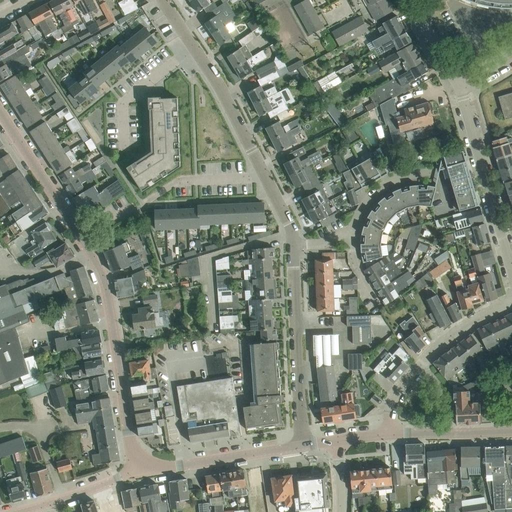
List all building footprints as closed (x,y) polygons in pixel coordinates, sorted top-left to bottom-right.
[(71,22),(59,0),(53,0),(49,3),(56,16),(59,14),(65,26),(69,24),(71,22)] [(74,6),(71,0),(59,0),(71,22),(73,26),(79,22),(71,7),(74,6)] [(92,14),(84,0),(73,0),(76,5),(79,3),(86,16),(92,14)] [(84,0),(92,14),(98,11),(92,0),(84,0)] [(127,3),(128,6),(121,10),(125,16),(138,9),(133,0),(132,0),(129,1),(130,2),(127,3)] [(191,0),(190,1),(198,13),(211,4),(208,0),(191,0)] [(228,0),(222,5),(225,10),(239,0),(228,0)] [(324,27),(308,0),(305,0),(294,6),(310,35),(324,27)] [(363,0),(375,21),(394,10),(388,0),(363,0)] [(107,19),(110,24),(116,20),(106,2),(100,5),(107,19)] [(54,17),(47,3),(38,8),(52,35),(53,35),(55,39),(60,36),(57,30),(51,19),(54,17)] [(52,35),(38,8),(29,13),(36,26),(39,25),(46,38),(52,35)] [(226,17),(222,12),(217,16),(205,23),(213,35),(226,26),(226,25),(237,18),(233,12),(226,17)] [(34,25),(27,14),(17,20),(24,32),(34,25)] [(100,29),(107,26),(110,24),(107,19),(104,20),(101,22),(98,14),(93,17),(100,29)] [(258,16),(247,23),(253,32),(264,25),(258,16)] [(368,30),(361,16),(332,32),(339,46),(368,30)] [(383,25),(378,29),(382,37),(372,42),(376,48),(406,33),(397,16),(383,24),(383,25)] [(19,33),(12,22),(0,29),(0,43),(4,42),(19,33)] [(227,57),(234,68),(248,60),(252,56),(245,45),(267,30),(264,25),(253,32),(239,42),(243,47),(227,57)] [(29,29),(33,36),(38,33),(34,26),(29,29)] [(88,31),(90,35),(100,29),(98,26),(88,31)] [(213,35),(220,46),(232,38),(229,33),(230,32),(226,26),(213,35)] [(145,28),(137,35),(148,49),(157,42),(145,28)] [(78,35),(76,32),(80,40),(90,35),(88,31),(88,30),(78,35)] [(406,32),(406,33),(381,47),(374,50),(377,56),(384,52),(395,46),(397,50),(412,42),(406,32)] [(148,49),(137,35),(128,42),(140,56),(148,49)] [(44,42),(42,38),(27,47),(30,51),(44,42)] [(5,43),(0,45),(0,64),(28,48),(23,40),(8,48),(5,43)] [(71,46),(68,41),(58,46),(58,45),(61,51),(71,46)] [(131,63),(140,56),(128,42),(120,48),(129,60),(131,63)] [(399,76),(423,63),(412,44),(379,62),(384,72),(394,67),(399,76)] [(61,51),(58,45),(49,50),(53,55),(61,51)] [(120,48),(118,46),(110,53),(121,67),(129,60),(120,48)] [(30,51),(28,48),(0,64),(0,81),(23,68),(20,64),(23,63),(22,61),(27,58),(25,54),(30,51)] [(267,57),(263,51),(248,60),(234,68),(242,80),(253,73),(250,67),(267,57)] [(121,67),(110,53),(101,60),(113,74),(121,67)] [(286,66),(280,54),(276,57),(274,61),(255,70),(259,79),(257,80),(258,80),(282,68),(286,66)] [(113,74),(101,60),(93,66),(105,81),(113,74)] [(304,65),(301,60),(287,67),(290,73),(302,66),(304,65)] [(47,71),(41,63),(36,66),(42,74),(47,71)] [(399,76),(368,94),(375,107),(411,89),(408,83),(428,72),(423,63),(399,76)] [(105,81),(93,66),(84,73),(86,76),(96,88),(105,81)] [(304,79),(309,77),(302,66),(298,69),(304,79)] [(346,70),(344,66),(336,71),(338,75),(346,70)] [(285,73),(282,68),(258,80),(260,86),(279,77),(279,76),(285,73)] [(335,72),(318,81),(325,92),(326,92),(338,84),(341,83),(335,72)] [(19,81),(16,76),(1,86),(7,96),(28,83),(29,82),(26,77),(19,81)] [(50,83),(45,76),(42,78),(47,85),(50,83)] [(86,76),(78,82),(89,97),(98,90),(96,88),(86,76)] [(78,82),(69,89),(81,104),(89,97),(78,82)] [(28,83),(7,96),(13,107),(14,106),(29,96),(26,90),(30,87),(28,83)] [(55,90),(50,83),(47,85),(52,93),(55,90)] [(330,99),(342,91),(338,84),(326,92),(330,99)] [(263,92),(260,86),(248,92),(254,105),(268,97),(278,92),(274,86),(263,92)] [(280,91),(268,97),(254,105),(260,117),(268,113),(270,118),(276,116),(277,115),(277,116),(287,111),(287,110),(288,109),(285,103),(272,110),(269,104),(282,97),(280,91)] [(62,99),(57,92),(52,96),(56,103),(52,105),(55,111),(65,104),(62,99)] [(511,92),(498,97),(505,120),(511,117),(511,92)] [(33,102),(29,96),(14,106),(21,117),(36,107),(40,104),(37,99),(33,102)] [(161,97),(148,98),(149,110),(152,109),(154,153),(137,165),(135,162),(126,168),(142,192),(180,166),(177,98),(161,99),(161,97)] [(429,103),(418,106),(398,112),(396,113),(394,105),(382,112),(386,125),(388,125),(395,147),(402,145),(400,140),(403,139),(401,131),(432,122),(430,112),(432,112),(433,110),(431,104),(429,103)] [(42,109),(40,104),(36,107),(21,117),(27,127),(43,117),(39,111),(42,109)] [(71,112),(67,107),(57,114),(60,119),(71,112)] [(289,116),(287,111),(277,116),(280,121),(289,116)] [(82,129),(75,118),(67,124),(73,133),(77,131),(78,132),(82,129)] [(266,128),(272,140),(302,125),(299,118),(287,124),(287,125),(281,128),(278,122),(266,128)] [(46,122),(39,127),(30,132),(37,143),(53,133),(46,122)] [(352,127),(344,131),(350,142),(358,138),(352,127)] [(272,140),(278,152),(291,146),(287,140),(299,134),(296,128),(272,140)] [(86,136),(82,129),(78,132),(82,139),(84,142),(88,139),(86,136)] [(59,143),(53,133),(37,143),(44,153),(59,143)] [(507,137),(506,137),(492,141),(493,147),(493,148),(496,159),(511,153),(511,146),(510,147),(507,137)] [(91,139),(89,140),(87,142),(93,150),(97,148),(91,139)] [(63,148),(59,143),(44,153),(50,163),(71,151),(67,145),(63,148)] [(77,161),(71,151),(50,163),(57,173),(77,161)] [(308,158),(301,161),(298,156),(284,164),(290,176),(311,165),(323,159),(319,151),(307,156),(308,158)] [(511,153),(496,159),(500,171),(511,167),(511,153)] [(36,195),(9,154),(0,159),(0,216),(11,209),(12,211),(23,204),(36,195)] [(341,172),(348,169),(340,154),(334,157),(341,172)] [(106,161),(103,156),(93,163),(96,167),(100,165),(106,161)] [(381,165),(374,156),(361,163),(358,159),(372,183),(381,177),(376,167),(380,165),(381,165)] [(454,166),(466,162),(464,156),(461,157),(449,161),(449,160),(441,163),(439,170),(439,171),(440,170),(454,166)] [(372,183),(358,159),(347,166),(349,170),(352,181),(357,178),(362,188),(372,183)] [(114,173),(106,161),(100,165),(103,169),(105,168),(110,176),(114,173)] [(469,173),(466,162),(454,166),(457,176),(469,173)] [(71,168),(67,171),(59,176),(65,186),(77,178),(78,179),(83,176),(83,175),(92,170),(88,164),(74,173),(71,168)] [(320,182),(311,165),(290,176),(296,188),(302,185),(305,190),(320,182)] [(511,167),(500,171),(504,183),(505,183),(511,180),(511,167)] [(96,177),(92,170),(83,175),(83,176),(78,179),(77,178),(65,186),(71,196),(84,188),(81,183),(86,180),(87,183),(96,177)] [(472,183),(469,173),(457,176),(460,187),(472,183)] [(125,190),(119,180),(99,193),(94,186),(91,188),(87,190),(73,198),(81,212),(99,201),(102,206),(112,199),(125,190)] [(475,194),(472,183),(460,187),(463,198),(475,194)] [(329,201),(320,184),(305,191),(308,196),(302,199),(308,211),(323,204),(327,202),(329,201)] [(419,205),(417,187),(411,188),(410,186),(405,187),(400,189),(407,208),(419,205)] [(428,186),(417,186),(417,187),(419,205),(431,207),(436,188),(428,187),(428,186)] [(354,188),(347,191),(351,206),(358,204),(354,188)] [(384,197),(396,214),(407,208),(400,189),(399,189),(400,190),(394,193),(393,192),(384,197)] [(479,205),(475,194),(463,198),(466,209),(479,205)] [(42,204),(36,195),(23,204),(26,208),(8,219),(11,225),(18,220),(42,204)] [(372,210),(388,222),(396,214),(384,197),(384,198),(385,199),(379,203),(379,202),(372,210)] [(323,204),(308,211),(314,224),(326,218),(333,214),(327,202),(323,204)] [(264,221),(264,203),(252,204),(253,222),(264,221)] [(49,214),(42,204),(18,220),(11,225),(9,226),(15,236),(49,214)] [(242,222),(242,204),(231,205),(232,223),(242,222)] [(253,222),(252,204),(242,204),(242,222),(253,222)] [(220,205),(209,206),(210,224),(221,223),(220,205)] [(232,223),(231,205),(220,205),(221,223),(232,223)] [(210,224),(209,206),(198,206),(199,209),(199,224),(210,224)] [(484,221),(480,207),(460,213),(462,220),(455,222),(457,229),(484,221)] [(188,209),(177,210),(178,228),(188,228),(188,209)] [(199,209),(188,209),(188,228),(199,227),(199,224),(199,209)] [(167,229),(166,210),(155,211),(156,229),(167,229)] [(177,210),(166,210),(167,229),(178,228),(177,210)] [(388,222),(372,210),(369,217),(368,217),(363,228),(364,228),(383,233),(388,222)] [(333,214),(326,218),(329,224),(339,219),(340,218),(337,212),(333,214)] [(33,246),(26,250),(27,251),(29,254),(30,257),(31,256),(33,258),(41,253),(44,251),(42,249),(48,245),(56,240),(45,223),(37,228),(30,233),(34,239),(30,241),(33,246)] [(419,237),(422,224),(418,225),(412,241),(417,242),(418,237),(419,237)] [(490,242),(485,224),(473,227),(464,230),(464,229),(463,229),(465,235),(467,239),(474,237),(476,246),(490,242)] [(399,236),(408,239),(412,227),(405,229),(399,236)] [(381,245),(383,233),(364,228),(363,234),(362,234),(361,239),(361,242),(361,244),(381,245)] [(465,235),(463,229),(453,232),(455,238),(465,235)] [(455,240),(453,233),(444,235),(446,242),(455,240)] [(114,241),(113,242),(104,245),(106,251),(104,252),(113,273),(131,266),(134,273),(136,273),(145,269),(139,255),(129,259),(127,253),(131,252),(127,242),(116,247),(114,241)] [(41,253),(33,258),(33,259),(34,261),(33,261),(38,268),(50,261),(51,263),(54,262),(57,266),(57,267),(74,256),(73,255),(74,254),(67,243),(66,244),(55,250),(54,248),(49,251),(45,253),(44,251),(41,253)] [(361,252),(364,263),(382,257),(381,245),(361,244),(361,245),(362,245),(362,251),(361,252)] [(399,252),(403,256),(411,248),(407,244),(399,252)] [(273,247),(263,248),(253,249),(248,250),(249,259),(253,259),(274,258),(273,247)] [(447,250),(434,259),(438,265),(449,258),(447,250)] [(348,259),(348,253),(322,254),(323,260),(316,260),(316,273),(339,272),(339,271),(332,272),(332,259),(348,259)] [(480,253),(471,256),(474,263),(482,261),(481,260),(480,253)] [(187,264),(178,265),(180,277),(189,276),(200,275),(198,256),(187,260),(187,264)] [(483,290),(486,301),(497,298),(490,273),(485,275),(483,267),(496,263),(494,256),(481,260),(482,261),(474,263),(475,268),(480,289),(482,288),(482,290),(483,290)] [(249,259),(250,270),(272,269),(271,258),(253,259),(249,259)] [(397,267),(393,260),(381,267),(378,262),(365,270),(368,275),(367,276),(372,283),(397,267)] [(223,263),(216,263),(216,270),(223,269),(229,269),(229,262),(226,262),(223,262),(223,263)] [(160,269),(158,263),(145,269),(136,273),(131,275),(131,277),(114,280),(117,298),(134,295),(133,285),(138,284),(138,281),(146,280),(145,274),(160,269)] [(72,276),(66,278),(73,302),(82,299),(82,297),(93,294),(84,266),(70,271),(72,276)] [(401,274),(401,273),(397,267),(372,283),(376,291),(391,282),(390,281),(401,274)] [(441,280),(435,268),(428,274),(432,281),(432,280),(434,283),(441,280)] [(480,289),(475,268),(468,270),(470,278),(471,278),(473,285),(469,286),(469,289),(472,297),(470,297),(472,304),(483,300),(480,289)] [(273,278),(272,269),(250,270),(244,270),(245,280),(273,278)] [(376,291),(381,299),(394,290),(407,282),(409,285),(415,279),(409,271),(391,282),(376,291)] [(339,278),(339,272),(316,273),(317,286),(333,285),(333,279),(337,279),(337,278),(339,278)] [(66,278),(64,273),(36,284),(34,278),(29,280),(28,278),(23,280),(20,279),(0,287),(0,385),(29,374),(19,337),(20,336),(17,327),(30,321),(27,313),(40,308),(40,307),(47,304),(43,296),(65,289),(70,303),(73,302),(66,278)] [(432,281),(428,274),(414,285),(419,291),(432,281)] [(352,279),(342,279),(343,285),(357,284),(357,277),(356,275),(352,278),(352,279)] [(460,276),(454,277),(463,309),(472,307),(472,304),(470,297),(472,297),(469,289),(463,291),(461,284),(462,283),(460,276)] [(273,283),(273,278),(272,278),(245,280),(246,290),(251,290),(273,289),(276,288),(275,283),(273,283)] [(231,292),(231,281),(217,282),(218,292),(231,292)] [(341,297),(340,285),(333,285),(317,286),(317,298),(337,298),(338,298),(341,297)] [(276,288),(273,289),(251,290),(252,300),(274,299),(274,294),(276,294),(276,288)] [(394,290),(381,299),(386,306),(399,296),(394,290)] [(232,301),(231,292),(218,292),(218,302),(232,301)] [(441,298),(452,321),(453,323),(462,317),(455,304),(451,305),(446,294),(441,298)] [(156,295),(149,296),(144,297),(145,304),(146,308),(139,309),(140,314),(133,315),(135,330),(155,327),(155,326),(164,325),(163,316),(159,317),(156,295)] [(437,295),(428,299),(426,300),(440,328),(450,322),(443,308),(437,295)] [(386,306),(389,312),(403,302),(399,296),(386,306)] [(358,316),(357,297),(348,297),(349,310),(346,310),(347,316),(358,316)] [(338,298),(337,298),(317,298),(318,311),(334,311),(333,303),(338,303),(338,298)] [(72,305),(48,312),(51,322),(51,324),(55,324),(57,330),(79,325),(79,326),(87,324),(97,321),(98,319),(97,310),(94,299),(90,301),(72,305)] [(272,308),(271,299),(249,300),(249,305),(255,305),(255,310),(272,308)] [(272,319),(272,309),(255,310),(249,310),(250,321),(272,319)] [(511,312),(498,319),(507,339),(511,336),(511,312)] [(358,316),(347,316),(347,326),(371,326),(370,315),(358,316)] [(412,318),(406,322),(404,320),(399,324),(409,336),(405,340),(415,353),(425,345),(419,338),(424,334),(422,331),(422,330),(418,326),(412,318)] [(273,329),(272,319),(250,321),(251,331),(273,329)] [(498,319),(477,329),(486,349),(507,339),(498,319)] [(234,332),(234,322),(220,323),(221,333),(234,332)] [(277,340),(276,329),(261,330),(262,341),(277,340)] [(68,334),(54,337),(56,351),(68,349),(67,348),(71,347),(101,339),(99,330),(88,332),(82,333),(76,334),(77,339),(69,340),(68,334)] [(471,334),(452,348),(465,366),(484,351),(471,334)] [(99,339),(71,347),(81,346),(82,351),(82,352),(77,353),(76,355),(77,360),(83,359),(84,359),(93,357),(101,356),(103,356),(100,341),(99,339)] [(151,347),(150,341),(142,342),(136,343),(137,350),(151,347)] [(277,343),(277,342),(254,344),(257,397),(259,405),(243,407),(245,420),(247,430),(257,428),(257,430),(265,429),(264,427),(275,426),(275,422),(282,421),(279,402),(281,402),(281,401),(279,401),(279,396),(281,395),(280,385),(281,385),(281,377),(279,377),(279,367),(280,367),(280,360),(278,360),(277,350),(279,350),(278,343),(277,343)] [(49,347),(39,349),(40,355),(50,353),(49,347)] [(382,360),(373,370),(379,375),(381,373),(393,384),(409,366),(406,363),(411,357),(400,347),(385,363),(382,360)] [(465,366),(452,348),(433,363),(447,380),(465,366)] [(362,353),(348,354),(348,370),(362,369),(362,353)] [(496,357),(491,359),(495,367),(500,364),(496,357)] [(104,373),(102,360),(85,363),(86,369),(72,371),(73,379),(90,376),(90,375),(104,373)] [(148,360),(140,361),(130,363),(132,376),(143,375),(144,380),(157,378),(155,367),(149,368),(148,360)] [(491,368),(488,360),(483,363),(481,364),(482,367),(479,368),(481,373),(491,368)] [(317,367),(321,401),(330,400),(331,400),(334,400),(335,400),(335,396),(337,396),(333,366),(317,367)] [(106,374),(73,382),(76,400),(90,396),(90,395),(109,390),(106,374)] [(191,443),(203,441),(230,437),(229,430),(230,430),(231,430),(232,430),(233,431),(234,432),(237,435),(241,434),(239,421),(232,377),(177,386),(182,421),(183,422),(184,422),(187,422),(191,443)] [(479,384),(477,380),(463,386),(465,390),(479,384)] [(145,381),(141,382),(131,384),(134,397),(147,395),(147,394),(145,381)] [(57,387),(48,390),(50,390),(56,409),(67,405),(61,386),(57,387)] [(455,391),(455,404),(469,404),(469,391),(455,391)] [(335,406),(333,406),(336,421),(356,418),(355,417),(359,416),(360,415),(359,405),(357,404),(354,405),(353,403),(352,392),(341,394),(342,401),(340,401),(341,405),(335,406)] [(493,393),(487,396),(492,407),(495,405),(498,403),(494,393),(493,393)] [(147,395),(134,397),(136,410),(149,408),(149,410),(154,409),(153,402),(148,403),(147,395)] [(114,428),(111,407),(109,397),(92,400),(92,404),(90,405),(90,402),(75,405),(78,424),(93,421),(95,431),(97,431),(114,428)] [(480,403),(469,404),(455,404),(456,425),(480,424),(480,403)] [(321,407),(323,423),(336,421),(333,406),(331,407),(327,407),(327,406),(321,407)] [(149,410),(149,408),(136,410),(138,424),(151,422),(149,410)] [(154,440),(151,422),(138,424),(140,438),(147,437),(148,442),(152,444),(160,443),(160,439),(154,440)] [(120,461),(117,444),(114,428),(97,431),(100,453),(92,454),(94,465),(120,461)] [(27,449),(22,436),(0,443),(0,457),(22,450),(27,449)] [(424,444),(405,445),(406,464),(405,464),(405,465),(411,465),(411,478),(412,478),(417,478),(417,479),(427,478),(426,462),(425,462),(424,454),(424,452),(424,444)] [(40,451),(38,445),(36,446),(27,449),(29,448),(33,463),(43,459),(40,451)] [(494,447),(485,447),(485,462),(486,481),(492,504),(494,503),(494,509),(496,509),(511,508),(511,507),(511,494),(511,493),(511,490),(511,484),(510,484),(508,474),(506,465),(506,462),(504,462),(504,446),(494,447)] [(480,447),(461,447),(460,480),(468,479),(467,467),(480,467),(480,447)] [(456,459),(455,449),(444,450),(446,483),(455,483),(454,470),(457,470),(456,459)] [(446,483),(444,450),(426,452),(429,494),(438,494),(437,484),(446,483)] [(70,459),(57,462),(59,472),(72,469),(70,459)] [(27,479),(22,461),(16,463),(21,481),(27,479)] [(390,468),(376,469),(378,490),(392,488),(390,468)] [(53,492),(47,469),(31,473),(37,496),(53,492)] [(363,470),(366,491),(378,490),(376,469),(363,470)] [(236,471),(233,471),(237,496),(242,495),(247,494),(247,489),(244,470),(243,470),(236,471)] [(363,470),(350,471),(352,498),(364,497),(366,497),(366,491),(363,470)] [(228,472),(222,473),(223,490),(222,490),(223,491),(228,490),(229,497),(237,496),(233,471),(228,472)] [(218,474),(205,476),(207,486),(208,494),(212,494),(213,498),(221,496),(220,491),(222,490),(223,490),(222,473),(219,474),(218,474)] [(298,480),(292,481),(295,505),(295,511),(326,511),(326,507),(329,506),(326,474),(297,476),(298,480)] [(291,476),(272,479),(276,501),(286,499),(287,506),(295,505),(292,481),(291,476)] [(14,478),(6,480),(12,500),(26,496),(22,481),(16,483),(14,478)] [(189,499),(186,479),(169,481),(171,492),(169,493),(171,509),(180,508),(179,501),(189,499)] [(169,499),(167,484),(154,487),(153,485),(150,486),(150,485),(149,485),(149,486),(140,488),(140,487),(139,487),(142,503),(148,502),(150,511),(169,511),(167,499),(169,499)] [(138,488),(122,491),(125,509),(126,508),(127,511),(128,511),(137,510),(136,506),(141,505),(138,488)] [(449,504),(449,511),(463,511),(463,506),(461,490),(453,490),(454,503),(449,504)] [(83,511),(97,511),(94,501),(92,500),(87,501),(86,503),(85,503),(86,503),(82,505),(82,504),(82,505),(82,506),(83,507),(83,511)] [(211,511),(211,502),(201,503),(200,511),(211,511)] [(463,506),(463,511),(486,511),(485,503),(463,506)]
